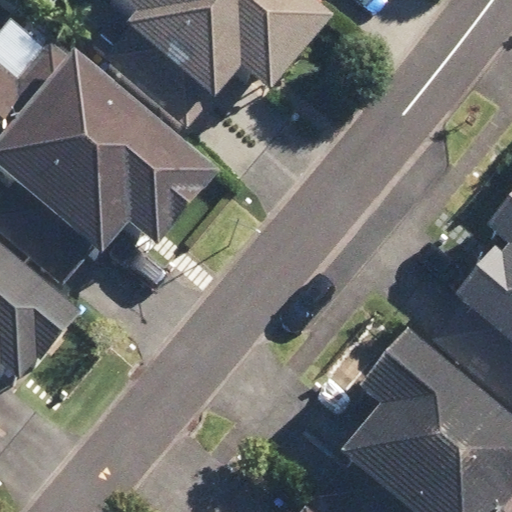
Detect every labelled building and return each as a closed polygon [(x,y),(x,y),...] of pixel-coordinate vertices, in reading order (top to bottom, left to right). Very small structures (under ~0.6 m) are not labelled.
[(281,102),(345,25),(314,0),(124,0),(150,21),(111,69),(193,137),(221,103),(231,111),(256,81),(281,102)] [(171,259),(231,183),(24,19),(0,49),(0,171),(17,186),(0,207),(0,232),(74,292),(98,262),(111,272),(141,235),(171,259)] [(511,214),(493,236),(511,251),(511,258),(436,349),(511,412),(511,214)] [(90,324),(0,248),(0,386),(11,374),(33,392),(90,324)] [(511,511),(511,421),(415,343),(350,424),(370,440),(352,462),(357,466),(323,509),(327,511),(511,511)]
